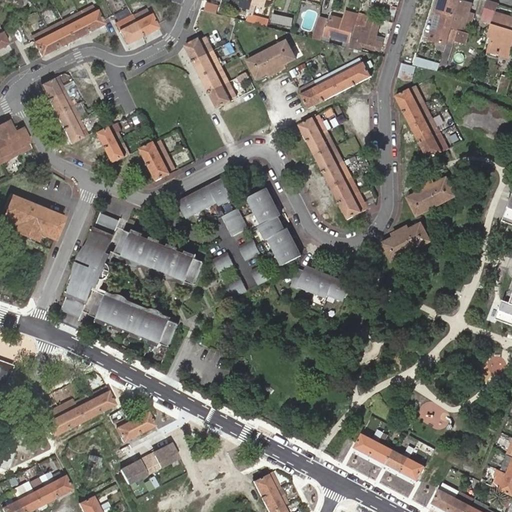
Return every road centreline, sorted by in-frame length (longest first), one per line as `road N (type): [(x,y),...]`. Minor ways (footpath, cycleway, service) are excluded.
road 1 (residential): [(94,182),(157,197),(265,149),(322,238),(359,241),(377,233),(391,188),(387,74),(410,0)]
road 2 (residential): [(342,484),(35,331)]
road 3 (residential): [(19,102),(23,82),(77,54),(124,62),(163,46),(189,0)]
road 4 (residential): [(35,331),(94,182)]
